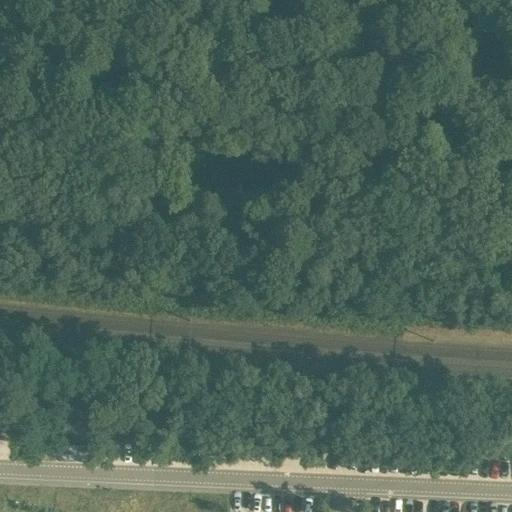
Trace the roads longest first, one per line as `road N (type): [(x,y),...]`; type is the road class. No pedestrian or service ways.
road 1 (unclassified): [(0,467),(341,483)]
road 2 (unclassified): [(341,483),(511,491)]
